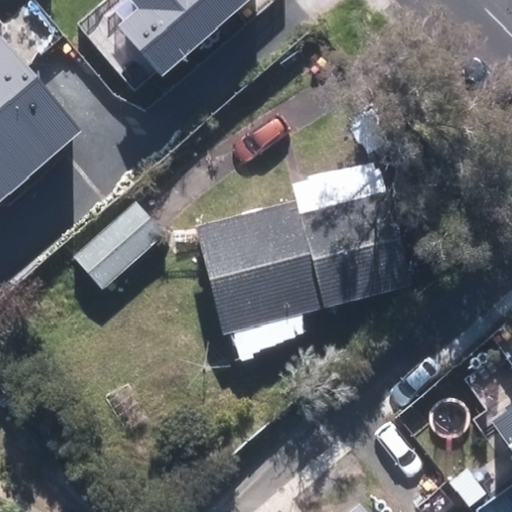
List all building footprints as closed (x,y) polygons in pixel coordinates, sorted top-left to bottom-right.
[(162,77),(253,0),(130,0),(138,9),(118,25),(162,77)] [(0,181),(96,100),(14,3),(0,15),(0,181)] [(196,199),(203,228),(222,308),(319,285),(326,313),(424,290),(397,174),(291,198),(286,178),(196,199)] [(169,240),(137,204),(75,259),(107,296),(169,240)] [(511,391),(498,401),(511,422),(511,391)] [(426,511),(383,470),(341,511),(426,511)]
